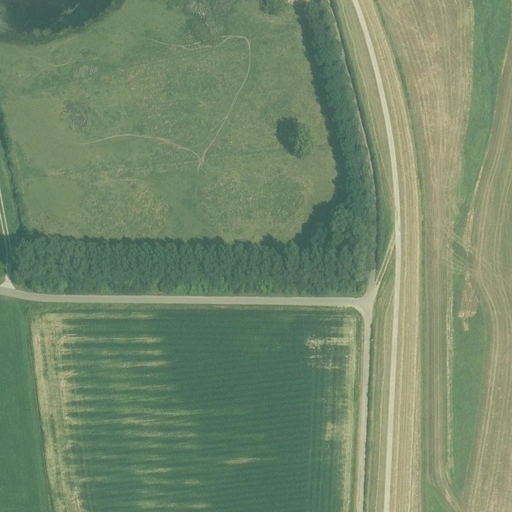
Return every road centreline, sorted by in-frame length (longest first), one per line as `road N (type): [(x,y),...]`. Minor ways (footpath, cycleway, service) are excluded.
road 1 (track): [(354,0),(377,74),(396,185),(385,511)]
road 2 (unclassified): [(0,290),(51,298),(368,302)]
road 3 (unclassified): [(368,302),(369,168),(325,0)]
road 4 (unclassified): [(359,511),(368,302)]
